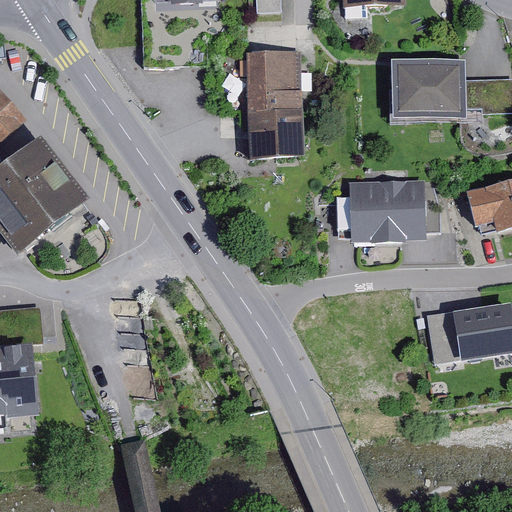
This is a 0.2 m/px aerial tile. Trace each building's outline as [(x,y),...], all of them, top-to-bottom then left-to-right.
[(151,4),(150,0),(141,0),(144,75),(208,70),(206,13),(203,13),(171,14),(171,3),(151,4)] [(150,0),(151,4),(171,3),(171,14),(203,13),(203,2),(222,1),(221,0),(150,0)] [(261,0),(262,8),(287,7),(286,0),(261,0)] [(343,0),(344,15),(407,13),(406,0),(343,0)] [(252,170),(306,167),(301,58),(247,60),(247,64),(240,64),(240,81),(248,80),(252,170)] [(392,71),(393,130),(453,128),(467,126),(468,115),(481,114),(482,120),(511,118),(511,84),(488,85),(467,85),(466,65),(434,69),(392,71)] [(0,150),(26,127),(0,97),(0,150)] [(0,176),(0,218),(27,253),(84,209),(37,148),(0,176)] [(349,188),(351,252),(372,251),(372,254),(407,252),(406,250),(427,250),(425,186),(349,188)] [(511,190),(467,202),(476,237),(494,232),(498,245),(511,240),(511,190)] [(41,312),(0,315),(0,355),(45,350),(41,312)] [(442,317),(427,321),(434,371),(445,368),(453,368),(460,367),(461,373),(511,365),(511,319),(511,313),(475,318),(474,314),(456,317),(442,317)] [(0,432),(39,428),(32,357),(0,360),(0,432)]
